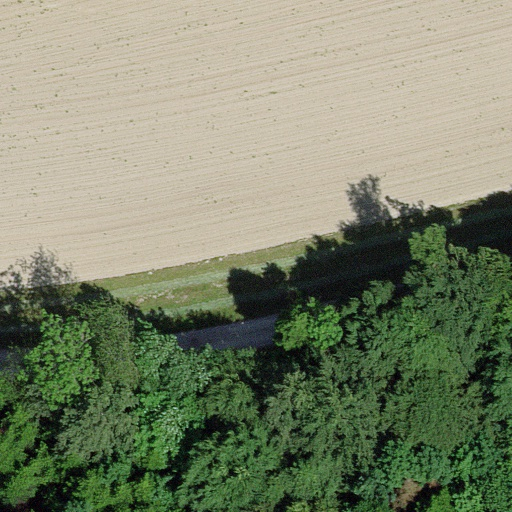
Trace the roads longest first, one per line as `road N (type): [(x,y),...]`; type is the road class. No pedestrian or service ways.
road 1 (track): [(0,367),(155,352),(511,275)]
road 2 (track): [(155,352),(445,489),(473,511)]
